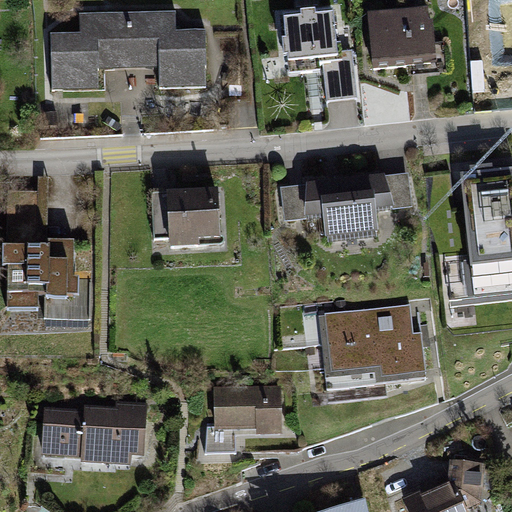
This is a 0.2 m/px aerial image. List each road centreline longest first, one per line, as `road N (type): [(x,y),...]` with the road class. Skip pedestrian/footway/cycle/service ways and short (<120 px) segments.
road 1 (residential): [(0,159),(274,152),(511,126)]
road 2 (residential): [(511,386),(355,459),(208,511)]
